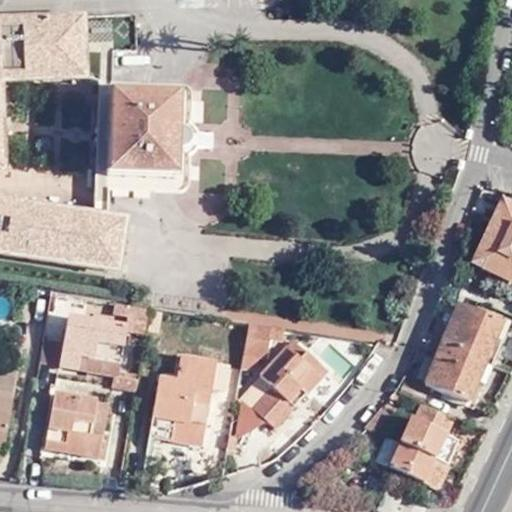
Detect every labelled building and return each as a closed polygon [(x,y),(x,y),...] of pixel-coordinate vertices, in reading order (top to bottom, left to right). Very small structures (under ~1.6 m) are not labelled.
[(132,11),(0,16),(0,166),(0,155),(0,77),(82,74),(81,51),(86,50),(96,50),(90,211),(0,197),(0,250),(114,268),(122,216),(104,213),(105,185),(177,188),(179,188),(181,186),(183,185),(185,182),(185,180),(187,118),(188,90),(188,87),(186,85),(184,83),(182,82),(109,79),(110,50),(133,49),(132,11)] [(511,272),(511,208),(502,205),(473,265),(509,280),(511,272)] [(136,343),(140,311),(122,309),(121,308),(118,327),(115,326),(114,341),(136,343)] [(457,308),(442,344),(486,363),(502,324),(457,308)] [(115,326),(56,320),(54,345),(51,369),(51,370),(68,372),(106,378),(109,378),(111,364),(114,341),(115,326)] [(246,323),(240,354),(263,360),(267,340),(269,327),(246,323)] [(281,328),(269,327),(267,340),(279,342),(281,328)] [(427,331),(425,338),(439,343),(442,337),(427,331)] [(32,365),(51,369),(54,345),(36,342),(32,365)] [(486,363),(442,344),(425,386),(469,402),(486,363)] [(296,390),(301,395),(324,373),(304,353),(297,360),(285,347),(258,374),(269,386),(248,408),(268,427),(290,406),(285,401),(296,390)] [(153,374),(152,381),(205,386),(208,361),(174,357),(172,375),(153,374)] [(0,450),(14,371),(0,368),(0,450)] [(131,381),(109,378),(106,378),(105,392),(130,395),(131,381)] [(205,386),(152,381),(145,439),(168,441),(170,424),(200,427),(205,386)] [(290,406),(301,395),(296,390),(285,401),(290,406)] [(95,404),(47,399),(42,454),(100,460),(103,440),(91,438),(95,404)] [(95,404),(91,438),(103,440),(106,406),(95,404)] [(443,437),(450,420),(418,406),(412,424),(408,423),(398,446),(446,465),(456,442),(443,437)] [(389,420),(379,411),(362,431),(374,435),(389,420)] [(199,444),(200,427),(170,424),(168,441),(199,444)] [(435,492),(446,465),(398,446),(386,441),(376,465),(388,470),(388,471),(394,474),(393,478),(402,482),(404,479),(435,492)] [(384,487),(373,510),(377,511),(392,511),(400,494),(384,487)]
